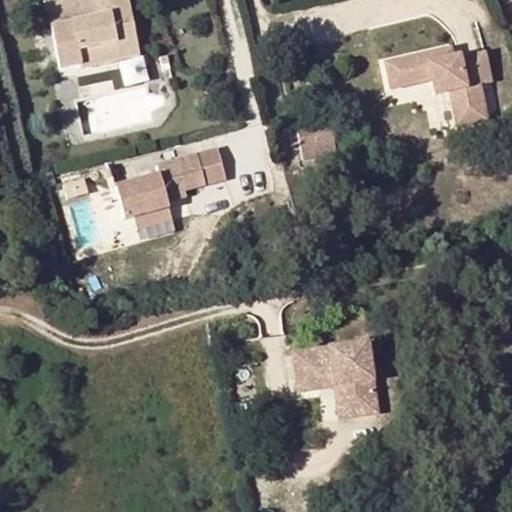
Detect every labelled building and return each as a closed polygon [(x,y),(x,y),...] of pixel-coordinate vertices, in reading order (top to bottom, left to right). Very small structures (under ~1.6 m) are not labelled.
[(78,70),(120,60),(114,38),(133,34),(125,0),(91,0),(96,20),(50,30),(58,69),(77,65),(78,70)] [(139,57),(133,34),(114,38),(120,60),(139,57)] [(440,53),(386,66),(392,91),(432,82),(435,96),(451,93),(459,127),(488,121),(480,87),(492,84),(485,53),(460,59),(459,58),(442,62),(440,53)] [(442,125),(453,124),(450,96),(439,97),(442,125)] [(296,132),(301,163),(335,156),(332,127),(296,132)] [(198,156),(160,167),(170,203),(189,198),(187,192),(206,186),(198,156)] [(117,182),(130,230),(171,218),(157,171),(117,182)] [(45,215),(37,185),(21,189),(30,219),(45,215)] [(45,215),(30,219),(35,233),(48,230),(45,215)] [(367,342),(311,351),(316,382),(334,379),(335,387),(344,386),(349,417),(377,413),(367,342)] [(311,351),(293,354),(299,393),(335,387),(334,379),(316,382),(311,351)] [(344,386),(335,387),(340,419),(349,417),(344,386)]
